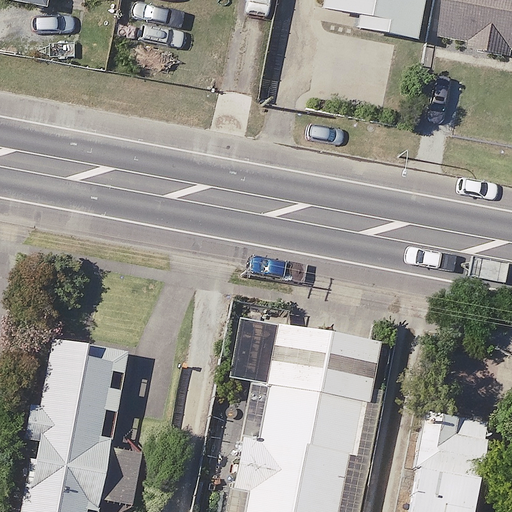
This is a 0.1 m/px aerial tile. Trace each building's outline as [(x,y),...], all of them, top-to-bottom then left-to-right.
[(0,0),(0,2),(48,11),(49,0),(0,0)] [(423,0),(325,0),(323,14),(358,20),(356,33),(415,44),(423,0)] [(511,0),(448,0),(442,38),(472,44),(470,54),(511,61),(511,0)] [(358,511),(387,349),(367,346),(272,329),(264,378),(262,388),(252,386),(230,511),(358,511)] [(41,407),(35,406),(26,404),(21,443),(29,444),(19,511),(97,511),(99,502),(131,507),(138,460),(108,455),(110,441),(99,439),(103,413),(114,414),(117,393),(106,391),(109,375),(119,376),(122,355),(50,345),(41,407)] [(443,356),(435,405),(467,410),(474,361),(443,356)] [(408,511),(498,511),(501,491),(477,488),(486,426),(422,417),(408,511)]
